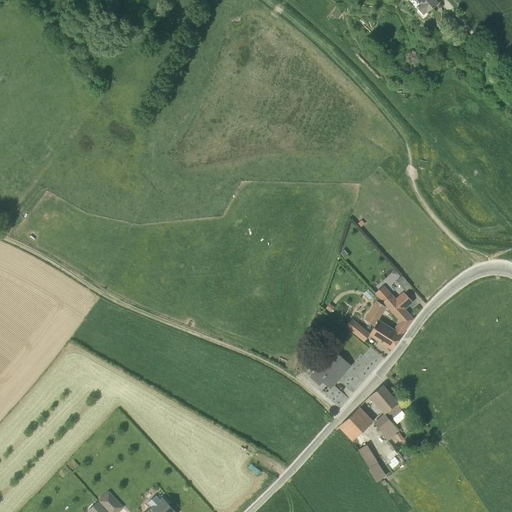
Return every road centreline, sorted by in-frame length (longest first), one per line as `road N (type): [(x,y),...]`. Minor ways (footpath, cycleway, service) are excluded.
road 1 (track): [(339,415),(278,368),(117,299),(0,234)]
road 2 (tertiary): [(246,511),(439,299),(480,270),(511,269)]
